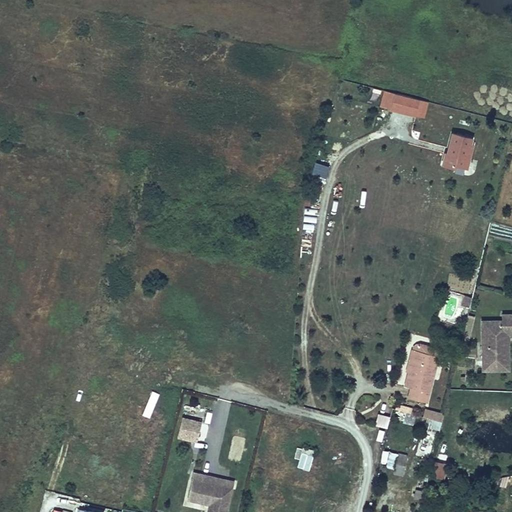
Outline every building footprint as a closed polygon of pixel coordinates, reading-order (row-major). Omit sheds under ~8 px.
[(383,92),(381,108),(416,114),(419,98),(383,92)] [(467,172),(474,137),(449,132),(442,167),(467,172)] [(511,161),(511,141),(508,141),(499,146),(492,150),(489,154),(487,161),(486,169),(488,176),(491,180),(492,184),(496,187),(504,189),(508,190),(511,189),(511,174),(511,170),(508,171),(507,170),(505,168),(505,164),(505,162),(508,161),(511,161)] [(445,287),(437,285),(434,294),(443,297),(445,287)] [(460,306),(468,308),(472,298),(464,295),(460,306)] [(453,311),(454,352),(477,352),(476,332),(474,332),(474,324),(481,324),(496,324),(496,303),(473,304),(473,310),(453,311)] [(482,359),(481,324),(474,324),(474,332),(476,332),(477,352),(454,352),(454,360),(482,359)] [(390,335),(414,341),(416,336),(391,330),(390,335)] [(384,334),(381,346),(387,348),(380,375),(385,376),(382,386),(402,391),(414,341),(390,335),(384,334)] [(149,418),(159,394),(152,390),(142,415),(149,418)] [(401,421),(410,425),(417,410),(408,406),(401,421)] [(376,428),(387,429),(389,415),(377,414),(376,428)] [(177,437),(197,442),(202,421),(182,416),(177,437)] [(416,456),(431,457),(433,438),(418,437),(416,456)] [(299,446),(293,467),(309,471),(315,450),(299,446)] [(399,453),(392,474),(404,477),(409,456),(399,453)] [(432,479),(445,479),(445,463),(432,462),(432,479)] [(228,511),(234,481),(193,473),(187,498),(208,505),(207,511),(228,511)] [(34,511),(40,489),(32,487),(25,511),(34,511)]
